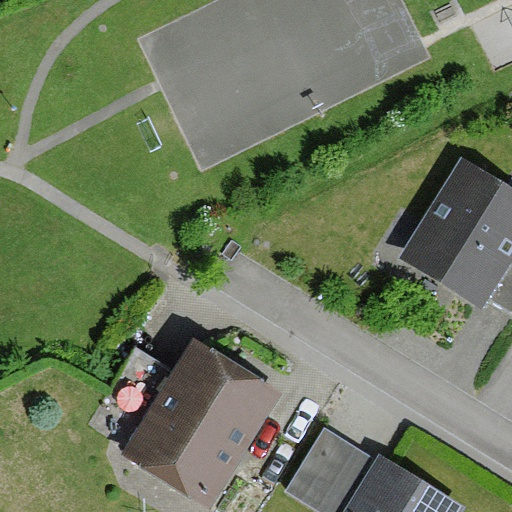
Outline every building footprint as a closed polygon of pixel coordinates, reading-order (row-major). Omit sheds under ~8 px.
[(511,264),(511,200),(466,171),(405,266),(480,314),(511,264)] [(281,402),(197,346),(125,455),(209,511),(281,402)] [(129,444),(168,371),(134,353),(95,426),(129,444)] [(308,511),(334,511),(365,464),(322,437),(284,497),(308,511)] [(452,511),(379,466),(349,511),(452,511)]
